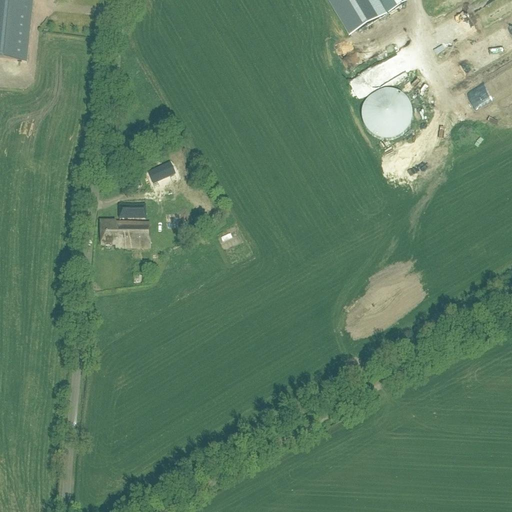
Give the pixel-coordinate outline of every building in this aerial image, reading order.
[(0,0),(0,60),(26,63),(32,0),(0,0)] [(326,0),(349,38),(409,2),(407,0),(326,0)] [(408,132),(413,125),(415,116),(414,107),(410,99),(405,93),(398,89),(390,87),(381,88),(374,91),(368,97),(363,104),(361,113),(362,123),(367,131),(374,137),(382,140),(391,141),(400,138),(408,132)] [(119,207),(119,221),(145,221),(144,202),(123,203),(123,206),(119,207)] [(150,250),(150,225),(119,224),(115,224),(115,223),(99,223),(101,247),(115,246),(115,249),(122,249),(122,250),(150,250)]
